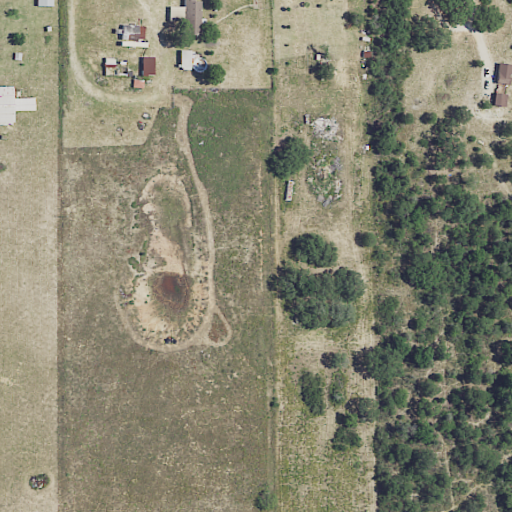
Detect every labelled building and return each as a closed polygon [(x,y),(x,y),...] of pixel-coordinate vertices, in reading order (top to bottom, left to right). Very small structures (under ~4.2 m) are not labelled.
[(183,0),(184,5),(168,6),(169,23),(181,22),(181,33),(200,33),(199,0),(183,0)] [(190,69),(191,49),(180,49),(180,69),(190,69)] [(154,56),(142,57),(143,74),(155,74),(154,56)] [(511,63),(498,62),(498,82),(510,83),(511,63)] [(0,85),(0,123),(13,123),(12,110),(33,110),(32,96),(12,97),(11,85),(0,85)] [(492,103),(504,106),(507,94),(495,91),(492,103)]
